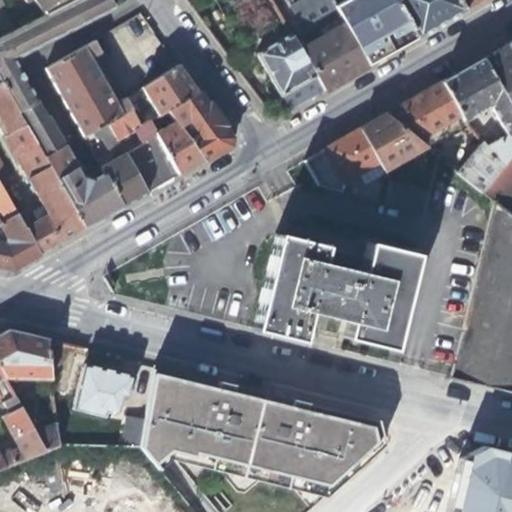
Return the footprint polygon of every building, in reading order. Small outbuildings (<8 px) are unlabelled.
[(105,0),(67,0),(41,13),(24,22),(0,33),(0,41),(9,58),(109,6),(105,0)] [(29,0),(41,13),(67,0),(29,0)] [(327,0),(339,21),(363,63),(396,44),(389,33),(404,24),(390,0),(327,0)] [(390,0),(404,24),(411,36),(435,22),(458,9),(453,0),(390,0)] [(453,0),(458,9),(473,0),(453,0)] [(281,23),(285,30),(295,47),(329,27),(315,4),(281,23)] [(339,21),(329,27),(295,47),(318,89),(346,73),(363,63),(339,21)] [(411,36),(404,24),(389,33),(396,44),(411,36)] [(294,82),(303,98),(311,93),(318,89),(295,47),(285,30),(250,49),(275,92),(294,82)] [(39,67),(77,134),(102,121),(127,106),(120,95),(111,100),(98,76),(86,56),(97,49),(90,37),(39,67)] [(16,72),(9,58),(0,41),(0,83),(39,154),(59,143),(44,115),(41,117),(16,72)] [(511,92),(505,80),(511,75),(511,58),(504,44),(496,49),(478,59),(511,117),(511,92)] [(158,58),(164,69),(173,64),(166,54),(158,58)] [(501,167),(511,155),(511,117),(478,59),(440,81),(460,116),(463,122),(487,108),(504,138),(487,150),(501,167)] [(146,101),(129,111),(135,121),(143,116),(159,107),(192,88),(184,77),(173,64),(164,69),(137,85),(146,101)] [(415,141),(460,116),(440,81),(420,92),(382,114),(415,141)] [(0,134),(43,213),(20,225),(34,251),(58,238),(79,226),(39,154),(0,83),(0,134)] [(196,135),(186,143),(197,159),(216,149),(225,144),(226,135),(210,114),(192,88),(159,107),(167,117),(172,124),(183,117),(196,135)] [(136,138),(118,149),(141,191),(161,179),(175,172),(149,127),(143,116),(135,121),(129,111),(127,106),(102,121),(111,138),(130,128),(136,138)] [(423,147),(415,141),(382,114),(370,121),(353,131),(379,171),(423,147)] [(167,117),(149,127),(175,172),(187,165),(197,159),(186,143),(172,124),(167,117)] [(96,165),(100,173),(118,204),(133,196),(141,191),(118,149),(111,138),(102,121),(77,134),(80,139),(87,134),(89,138),(96,135),(108,158),(96,165)] [(361,180),(379,171),(353,131),(328,145),(301,160),(316,186),(325,188),(356,173),(361,180)] [(78,177),(59,143),(39,154),(79,226),(106,211),(118,204),(100,173),(90,179),(78,177)] [(479,191),(501,167),(487,150),(483,145),(454,172),(479,191)] [(511,155),(501,167),(479,191),(490,201),(501,209),(511,197),(511,155)] [(387,183),(381,203),(421,214),(427,192),(387,183)] [(10,187),(2,192),(9,204),(17,200),(10,187)] [(0,218),(12,211),(9,204),(2,192),(0,188),(0,218)] [(487,388),(511,394),(511,217),(501,209),(490,201),(447,378),(487,388)] [(0,264),(8,266),(28,255),(34,251),(20,225),(12,211),(0,218),(0,264)] [(249,330),(295,341),(303,305),(345,317),(341,336),(387,348),(410,254),(358,241),(352,273),(332,269),(311,264),(319,233),(291,226),(286,239),(271,236),(249,330)] [(0,378),(48,378),(45,339),(22,333),(3,329),(0,330),(0,378)] [(59,389),(67,344),(45,339),(48,378),(49,388),(59,389)] [(81,363),(71,408),(101,415),(102,410),(117,413),(122,394),(127,394),(131,374),(110,370),(81,363)] [(171,370),(147,364),(139,418),(135,446),(154,468),(165,457),(320,497),(378,445),(372,419),(348,413),(347,418),(338,416),(340,411),(270,394),(269,400),(241,393),(242,387),(180,372),(179,377),(170,375),(171,370)] [(0,402),(1,404),(0,404),(0,419),(14,445),(0,451),(0,466),(10,462),(40,450),(30,432),(0,378),(0,402)] [(270,394),(242,387),(241,393),(269,400),(270,394)] [(135,446),(139,418),(122,415),(118,445),(135,446)] [(52,423),(30,432),(40,450),(53,444),(52,427),(52,423)] [(511,511),(511,453),(476,445),(452,458),(436,511),(511,511)] [(0,504),(0,511),(36,511),(22,496),(0,504)]
